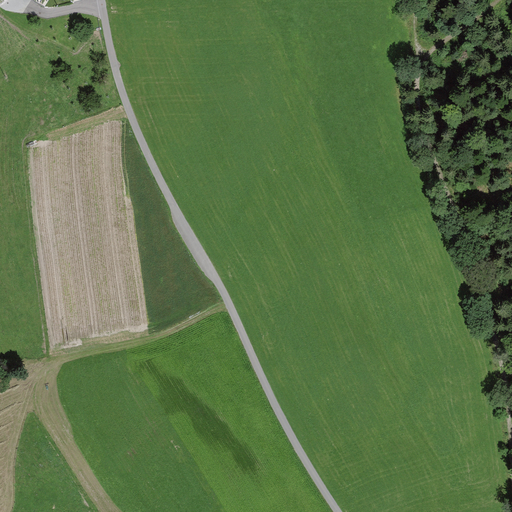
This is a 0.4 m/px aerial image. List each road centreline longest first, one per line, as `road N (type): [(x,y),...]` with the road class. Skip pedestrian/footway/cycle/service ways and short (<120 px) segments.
road 1 (unclassified): [(101,0),(136,130),(283,422),(338,511)]
road 2 (track): [(419,0),(420,122),(500,292),(511,344)]
